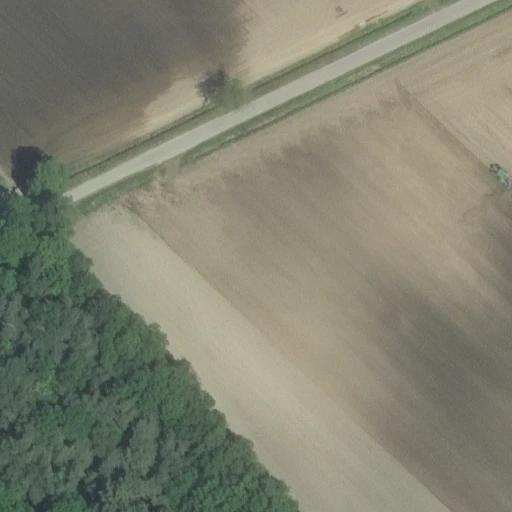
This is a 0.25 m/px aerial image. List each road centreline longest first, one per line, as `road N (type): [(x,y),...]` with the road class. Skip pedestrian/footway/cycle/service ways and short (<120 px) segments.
road 1 (unclassified): [(480,0),(0,231)]
road 2 (unknown): [(254,511),(16,223)]
